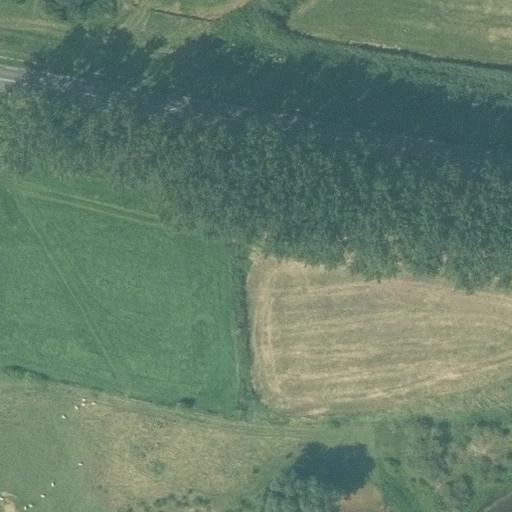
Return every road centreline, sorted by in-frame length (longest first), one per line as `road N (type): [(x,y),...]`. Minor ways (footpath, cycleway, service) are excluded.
road 1 (primary): [(0,83),(511,170)]
road 2 (track): [(0,19),(66,28),(120,48)]
